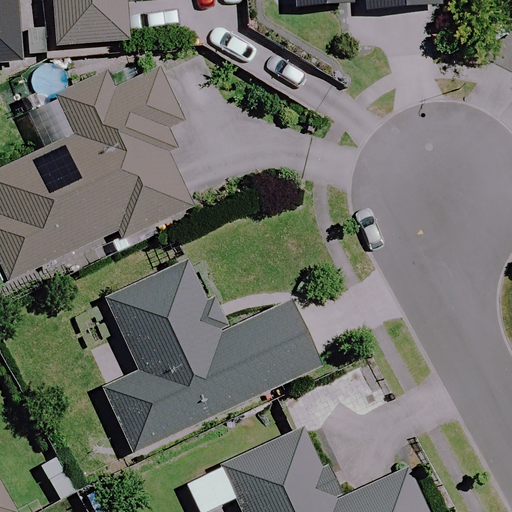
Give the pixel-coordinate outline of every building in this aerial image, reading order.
[(0,0),(0,71),(21,70),(16,0),(0,0)] [(55,0),(57,45),(125,42),(122,0),(55,0)] [(296,0),(297,10),(354,8),(353,0),(365,0),(365,7),(366,15),(437,12),(436,0),(296,0)] [(182,155),(173,134),(184,129),(155,61),(57,102),(74,145),(0,175),(0,214),(1,218),(0,218),(0,295),(12,290),(9,283),(191,208),(172,160),(182,155)] [(216,299),(205,305),(189,268),(108,304),(141,378),(106,394),(132,452),(320,369),(291,304),(230,330),(216,299)] [(307,430),(222,469),(185,487),(197,511),(220,511),(238,504),(242,511),(425,511),(408,475),(342,506),(307,430)] [(0,511),(16,511),(0,483),(0,511)]
